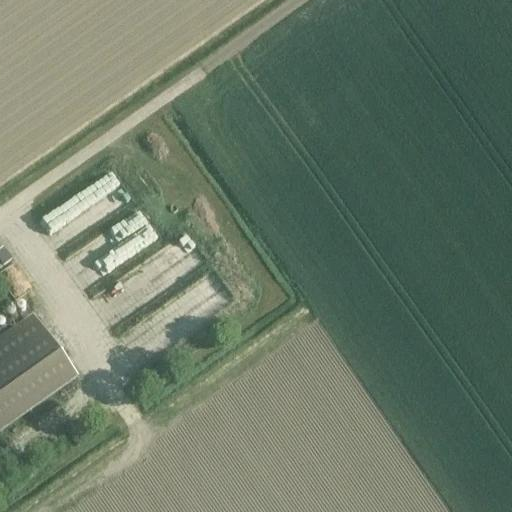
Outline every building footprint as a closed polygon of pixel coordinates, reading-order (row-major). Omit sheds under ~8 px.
[(113,168),(38,219),(57,248),(132,197),(113,168)] [(127,256),(157,239),(140,210),(101,233),(111,250),(120,245),(127,256)] [(192,238),(139,265),(154,295),(208,269),(192,238)] [(195,292),(187,282),(176,290),(182,299),(168,310),(187,335),(231,303),(213,279),(195,292)] [(0,433),(76,380),(33,320),(0,343),(0,433)] [(72,425),(86,415),(78,404),(64,415),(72,425)]
